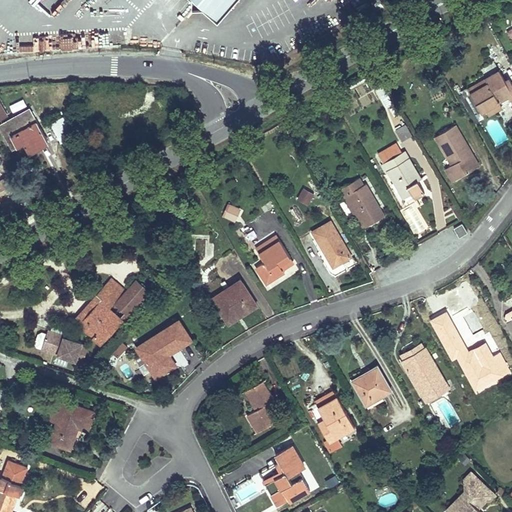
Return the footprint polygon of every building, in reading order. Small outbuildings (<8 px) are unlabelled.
[(182,0),(178,0),(165,14),(176,25),(192,9),(182,0)] [(192,0),(193,9),(203,8),(218,20),(235,0),(192,0)] [(329,0),(341,13),(354,0),(329,0)] [(0,51),(9,52),(10,34),(0,33),(0,51)] [(511,83),(510,79),(507,81),(496,60),(482,68),(488,77),(470,87),(483,110),(487,108),(490,113),(499,108),(498,106),(502,103),(500,100),(509,95),(511,100),(511,83)] [(474,115),(483,110),(470,87),(461,93),(474,115)] [(394,104),(388,94),(382,97),(387,107),(394,104)] [(0,124),(0,125),(1,128),(31,111),(29,108),(0,124)] [(47,140),(31,111),(1,128),(12,149),(24,143),(29,153),(39,148),(38,145),(47,140)] [(63,116),(51,122),(61,142),(82,132),(77,113),(63,116)] [(406,124),(396,130),(402,140),(411,134),(406,124)] [(456,124),(435,136),(448,158),(451,155),(455,162),(448,166),(452,174),(460,176),(472,170),(473,162),(465,147),(468,145),(456,124)] [(307,127),(298,133),(305,143),(314,138),(307,127)] [(389,170),(404,197),(411,193),(414,198),(425,192),(418,179),(416,180),(413,176),(415,174),(407,160),(409,158),(405,150),(402,152),(397,144),(379,154),(384,162),(383,163),(387,171),(389,170)] [(468,145),(465,147),(473,162),(472,170),(479,165),(468,145)] [(409,158),(407,160),(415,174),(413,176),(416,180),(418,179),(420,178),(409,158)] [(31,163),(24,167),(29,175),(35,171),(31,163)] [(452,174),(448,166),(445,168),(453,181),(460,176),(452,174)] [(8,177),(0,181),(0,200),(16,191),(8,177)] [(385,215),(366,183),(363,184),(359,177),(346,185),(350,192),(346,194),(365,227),(385,215)] [(365,227),(346,194),(350,192),(346,185),(339,188),(362,228),(365,227)] [(309,202),(314,193),(304,188),(299,196),(309,202)] [(309,202),(299,196),(297,199),(307,205),(309,202)] [(229,204),(224,216),(233,219),(238,208),(229,204)] [(127,216),(121,218),(127,230),(133,227),(127,216)] [(421,219),(413,224),(418,232),(425,227),(421,219)] [(352,256),(331,220),(313,231),(327,255),(328,254),(330,257),(328,258),(334,267),(352,256)] [(462,222),(454,227),(459,237),(468,232),(462,222)] [(291,257),(277,235),(256,248),(264,261),(257,266),(267,283),(284,272),(282,268),(280,264),(291,257)] [(293,261),(291,257),(280,264),(282,268),(293,261)] [(150,291),(137,279),(115,303),(125,312),(120,318),(108,307),(124,289),(112,278),(79,314),(91,324),(85,330),(100,344),(122,320),(123,321),(150,291)] [(229,293),(243,284),(240,279),(226,288),(229,293)] [(226,288),(212,297),(226,318),(240,309),(243,314),(257,305),(243,284),(229,293),(226,288)] [(240,309),(226,318),(229,323),(243,314),(240,309)] [(91,324),(79,314),(74,320),(85,330),(91,324)] [(179,320),(137,346),(156,376),(171,367),(164,356),(168,353),(191,339),(179,320)] [(48,329),(47,333),(68,340),(69,338),(63,336),(63,334),(48,329)] [(41,349),(47,333),(42,332),(37,334),(34,343),(37,347),(41,349)] [(68,340),(47,333),(41,349),(83,362),(88,346),(81,344),(81,342),(69,338),(68,340)] [(401,354),(404,360),(424,348),(421,343),(401,354)] [(404,360),(402,361),(422,394),(431,389),(435,396),(449,388),(425,347),(424,348),(404,360)] [(474,349),(459,357),(476,388),(510,370),(500,352),(492,356),(494,359),(483,365),(474,349)] [(164,356),(171,367),(175,364),(168,353),(164,356)] [(137,357),(145,372),(149,370),(141,355),(137,357)] [(366,404),(392,390),(378,364),(369,369),(370,371),(353,381),(366,404)] [(127,365),(121,369),(125,377),(132,373),(127,365)] [(352,379),(353,381),(370,371),(369,369),(352,379)] [(45,384),(32,381),(31,385),(44,389),(45,384)] [(264,427),(279,419),(270,401),(274,399),(264,381),(257,385),(256,383),(247,389),(255,403),(257,403),(259,407),(258,408),(247,414),(256,429),(263,425),(264,427)] [(319,406),(338,395),(334,390),(315,401),(316,402),(319,406)] [(355,425),(338,395),(319,406),(316,402),(309,406),(328,440),(329,440),(336,436),(355,425)] [(50,420),(57,422),(64,401),(57,398),(50,420)] [(57,422),(51,441),(70,448),(77,429),(75,429),(76,426),(88,430),(94,411),(64,401),(57,422)] [(340,445),(336,436),(329,440),(328,440),(325,441),(330,450),(340,445)] [(304,465),(292,445),(275,455),(279,461),(276,463),(281,471),(282,473),(275,477),(274,475),(263,480),(277,504),(287,498),(291,496),(293,499),(310,489),(298,468),(304,465)] [(0,481),(0,511),(10,511),(18,493),(20,494),(24,484),(21,484),(28,466),(9,459),(0,481)] [(395,471),(400,480),(405,477),(400,467),(395,471)] [(496,494),(471,470),(464,478),(470,484),(464,490),(447,508),(450,511),(480,511),(482,511),(479,508),(474,503),(477,501),(479,503),(485,497),(487,499),(491,499),(496,494)] [(479,508),(487,499),(485,497),(479,503),(477,501),(474,503),(479,508)]
